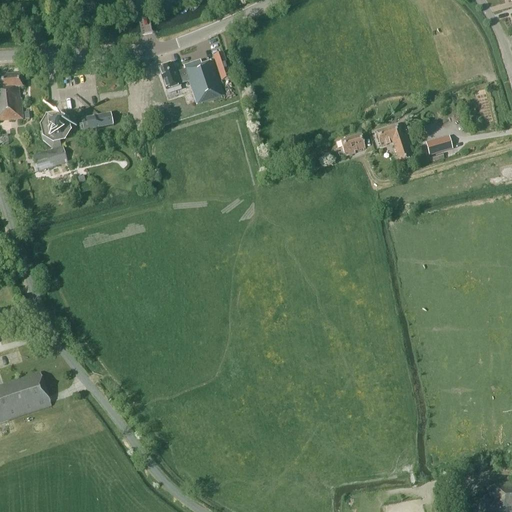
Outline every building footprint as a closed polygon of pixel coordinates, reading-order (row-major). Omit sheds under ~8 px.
[(213,57),(221,81),(230,78),(223,54),(213,57)] [(200,62),(183,67),(184,71),(176,73),(173,65),(158,70),(166,92),(181,87),(180,85),(188,82),(196,106),(224,97),(212,62),(202,65),(200,62)] [(23,88),(22,75),(0,76),(0,122),(23,120),(21,100),(20,100),(19,89),(23,88)] [(113,126),(111,114),(81,120),(83,132),(113,126)] [(43,141),(54,151),(63,148),(63,147),(61,148),(60,140),(61,139),(65,133),(63,126),(57,122),(50,124),(46,130),(46,131),(40,132),(43,141)] [(400,136),(396,126),(376,133),(381,147),(393,143),(400,163),(411,159),(403,135),(400,136)] [(365,149),(361,135),(340,142),(345,158),(355,154),(355,152),(365,149)] [(453,150),(449,137),(425,144),(429,157),(453,150)] [(63,148),(54,151),(33,157),(37,173),(67,163),(63,148)] [(444,159),(443,154),(429,158),(431,162),(444,159)] [(39,374),(0,386),(0,424),(51,407),(50,407),(51,407),(40,374),(39,374)] [(511,511),(511,481),(493,484),(495,503),(491,504),(491,501),(474,503),(475,511),(511,511)]
